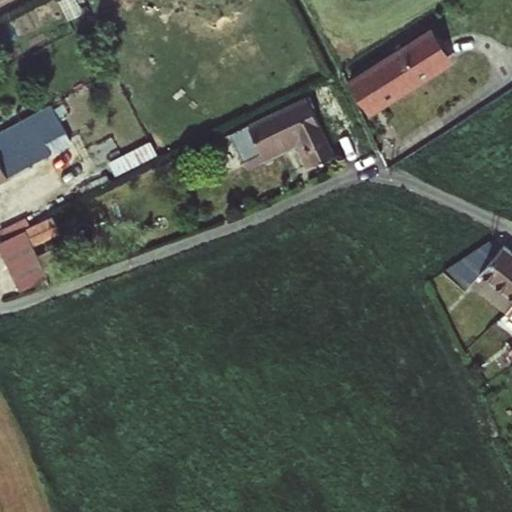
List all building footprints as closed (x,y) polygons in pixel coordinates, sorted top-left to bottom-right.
[(350,82),(375,118),(458,64),(435,27),(350,82)] [(231,135),(245,161),(301,134),(315,163),(334,154),(306,98),(231,135)] [(0,179),(73,144),(62,120),(0,149),(0,179)] [(245,161),(248,167),(295,145),(307,167),(315,163),(301,134),(245,161)] [(55,223),(1,249),(25,297),(51,286),(35,251),(63,237),(55,223)] [(482,278),(511,299),(511,253),(504,247),(500,253),(491,245),(482,250),(444,275),(470,294),(476,286),(482,278)] [(511,299),(482,278),(476,286),(495,298),(490,304),(508,317),(511,311),(511,299)]
